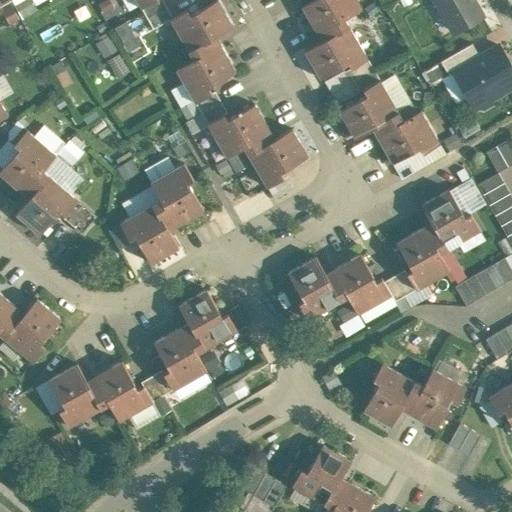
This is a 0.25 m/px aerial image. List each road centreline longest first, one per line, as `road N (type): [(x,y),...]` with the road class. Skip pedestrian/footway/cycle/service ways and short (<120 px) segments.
road 1 (residential): [(223,248),(138,297),(108,299),(65,286),(0,230)]
road 2 (residential): [(304,386),(337,430),(487,503)]
road 3 (residential): [(248,0),(346,176)]
road 4 (residential): [(346,176),(364,206),(238,273)]
road 5 (residential): [(223,248),(346,176)]
road 6 (residential): [(304,386),(238,273)]
